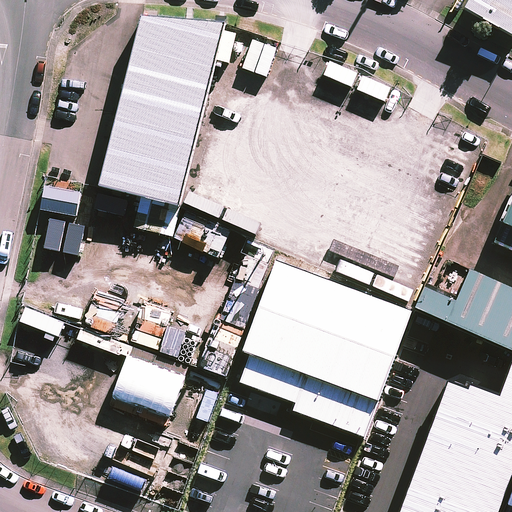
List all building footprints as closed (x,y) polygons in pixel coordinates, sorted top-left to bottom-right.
[(511,0),(472,0),(468,8),(511,32),(511,0)] [(185,204),(231,23),(147,16),(104,185),(185,204)] [(46,209),(81,216),(86,193),(50,186),(46,209)] [(179,206),(142,197),(134,228),(171,237),(179,206)] [(511,208),(498,242),(511,247),(511,208)] [(229,241),(226,249),(223,248),(231,230),(185,212),(174,239),(234,263),(228,280),(233,282),(218,320),(243,330),(274,252),(259,246),(253,260),(238,254),(241,245),(229,241)] [(47,254),(62,257),(68,227),(54,223),(47,254)] [(88,232),(74,229),(69,255),(82,258),(88,232)] [(62,257),(47,254),(43,273),(39,272),(37,282),(55,286),(62,257)] [(364,443),(412,318),(274,266),(239,358),(250,362),(241,386),(296,407),(294,417),(364,443)] [(459,300),(428,286),(419,307),(511,347),(511,285),(473,269),(459,300)] [(218,320),(216,319),(197,366),(224,377),(243,330),(218,320)] [(497,511),(511,475),(511,352),(499,387),(470,376),(466,385),(446,377),(395,511),(497,511)] [(208,384),(161,378),(159,391),(207,398),(208,384)]
